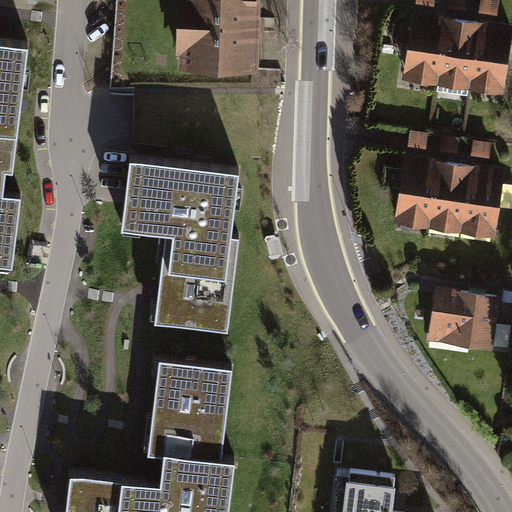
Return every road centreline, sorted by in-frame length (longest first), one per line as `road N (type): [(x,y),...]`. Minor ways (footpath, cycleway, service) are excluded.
road 1 (tertiary): [(317,0),(311,190),(326,267),(369,345),(511,510)]
road 2 (residential): [(82,0),(70,198),(12,511)]
